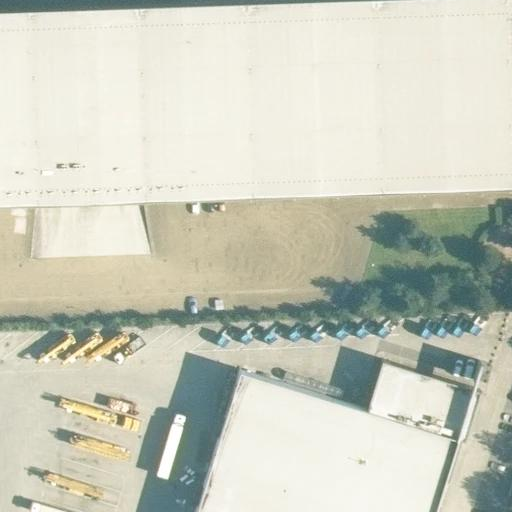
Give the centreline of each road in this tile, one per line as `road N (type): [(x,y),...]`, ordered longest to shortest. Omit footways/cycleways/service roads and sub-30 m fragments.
road 1 (unknown): [(0,381),(321,346)]
road 2 (unknown): [(0,264),(217,257)]
